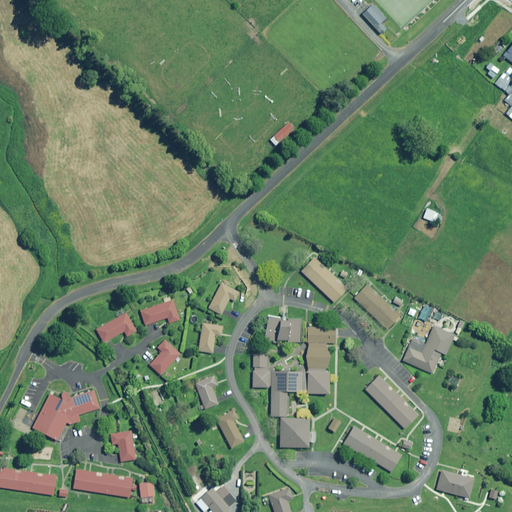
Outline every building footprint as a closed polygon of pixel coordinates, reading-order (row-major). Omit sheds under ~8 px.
[(368,0),(357,10),(376,30),(382,25),(377,20),(382,15),(368,0)] [(511,42),(502,55),(511,63),(511,42)] [(504,47),(499,43),(488,54),(493,59),(504,47)] [(499,70),(489,63),(485,68),(489,71),(487,74),(493,79),(499,70)] [(504,101),(511,106),(511,105),(511,68),(509,66),(494,84),(509,95),(504,101)] [(333,272),(331,274),(314,258),(300,272),(334,303),(347,289),(336,279),(338,277),(333,272)] [(349,275),(342,271),(339,275),(346,280),(349,275)] [(400,317),(365,283),(352,297),(386,331),(400,317)] [(239,293),(221,284),(208,309),(221,315),(229,299),(234,302),(239,293)] [(179,320),(172,300),(140,311),(145,326),(167,318),(169,324),(179,320)] [(136,332),(126,313),(96,329),(103,343),(123,332),(126,337),(136,332)] [(280,321),(281,318),(267,315),(262,341),(276,344),(277,339),(287,341),(287,342),(300,343),(301,322),(290,321),(290,322),(280,321)] [(222,326),(202,324),(198,352),(212,354),(214,338),(220,339),(222,326)] [(455,335),(433,326),(424,348),(411,342),(402,361),(432,375),(441,354),(446,356),(455,335)] [(330,344),(336,345),(336,329),(308,328),(307,344),(326,344),(330,344)] [(180,355),(164,340),(157,348),(161,352),(149,365),(160,376),(180,355)] [(326,344),(307,344),(307,369),(326,369),(330,369),(330,347),(326,347),(326,344)] [(266,355),(253,355),(252,367),(266,368),(266,355)] [(306,391),(306,394),(329,395),(330,372),(326,372),(326,369),(307,369),(307,372),(306,391)] [(270,388),(270,371),(252,371),(252,388),(270,388)] [(270,371),(270,388),(269,416),(287,416),(288,391),(306,391),(307,372),(270,371)] [(456,386),(459,379),(449,375),(445,386),(451,388),(453,385),(456,386)] [(217,385),(214,376),(195,383),(205,409),(218,404),(212,388),(217,385)] [(418,416),(379,376),(365,390),(404,430),(418,416)] [(99,409),(94,391),(70,398),(68,392),(63,394),(60,399),(49,394),(32,428),(57,441),(66,423),(69,425),(79,422),(77,415),(99,409)] [(238,419),(234,410),(216,420),(231,449),(244,442),(233,422),(238,419)] [(341,423),(332,418),(327,429),(335,433),(341,423)] [(315,432),(309,432),(309,419),(280,419),(279,448),(308,448),(309,442),(315,442),(315,432)] [(401,456),(353,427),(343,444),(391,473),(401,456)] [(135,460),(132,432),(110,434),(112,445),(117,444),(120,462),(135,460)] [(412,443),(403,440),(401,447),(410,450),(412,443)] [(5,468),(4,473),(0,472),(0,487),(53,496),(56,476),(5,468)] [(129,498),(131,490),(135,491),(136,485),(132,484),(132,479),(76,470),(73,489),(129,498)] [(474,480),(441,471),(436,490),(469,499),(474,480)] [(140,498),(146,497),(147,497),(148,502),(155,501),(153,482),(139,483),(140,498)] [(293,499),(289,488),(268,496),(273,511),(290,511),(287,501),(293,499)] [(227,511),(230,510),(211,489),(200,498),(211,511),(227,511)]
